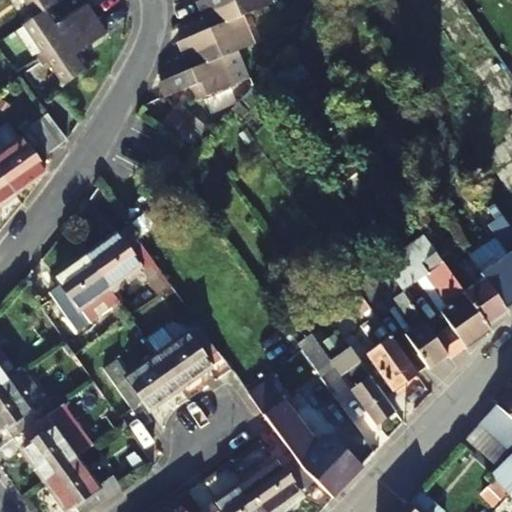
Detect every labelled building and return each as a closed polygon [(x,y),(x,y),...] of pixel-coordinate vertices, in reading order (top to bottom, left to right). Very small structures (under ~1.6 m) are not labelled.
[(26,0),(37,17),(25,26),(39,47),(31,52),(40,67),(48,62),(65,86),(90,68),(80,52),(109,33),(89,3),(60,23),(51,8),(62,0),(26,0)] [(225,58),(264,41),(253,13),(274,4),(273,2),(279,0),(201,0),(212,27),(181,40),(187,55),(218,42),(225,58)] [(218,42),(187,55),(192,68),(161,80),(167,95),(168,96),(191,87),(198,101),(236,85),(225,58),(218,42)] [(255,86),(233,108),(243,119),(264,97),(255,86)] [(232,105),(226,91),(207,100),(212,113),(232,105)] [(182,106),(166,122),(190,146),(207,130),(182,106)] [(0,157),(0,171),(15,194),(47,170),(43,164),(53,156),(68,140),(49,114),(31,127),(34,132),(0,157)] [(464,159),(445,131),(433,139),(465,186),(477,177),(464,159)] [(464,159),(477,177),(490,169),(477,150),(464,159)] [(0,204),(15,194),(0,171),(0,204)] [(429,219),(409,190),(397,197),(424,235),(488,326),(508,311),(503,303),(473,260),(460,269),(427,222),(429,219)] [(486,223),(494,236),(469,254),(473,260),(503,303),(511,296),(511,228),(494,202),(486,207),(493,218),(486,223)] [(171,286),(133,231),(135,230),(130,224),(85,255),(108,286),(112,292),(140,273),(157,296),(171,286)] [(488,326),(424,235),(385,263),(449,353),(452,357),(491,330),(488,326)] [(89,322),(79,306),(108,286),(85,255),(54,276),(59,283),(48,291),(76,330),(89,322)] [(405,334),(429,368),(449,353),(385,263),(356,284),(378,315),(389,308),(407,333),(405,334)] [(367,353),(393,391),(418,373),(349,278),(338,286),(365,323),(362,325),(376,346),(367,353)] [(197,322),(190,326),(193,331),(157,356),(179,387),(210,366),(206,359),(216,351),(197,322)] [(331,360),(313,334),(298,344),(320,375),(321,376),(335,366),(341,376),(346,372),(355,386),(351,389),(377,426),(396,412),(350,347),(331,360)] [(336,334),(322,345),(332,358),(346,347),(336,334)] [(0,384),(18,372),(5,353),(0,356),(0,340),(1,339),(0,337),(0,384)] [(144,402),(149,409),(179,387),(157,356),(129,376),(116,358),(103,368),(132,410),(144,402)] [(21,397),(35,387),(22,369),(18,372),(0,384),(0,430),(4,427),(12,439),(21,433),(47,414),(42,407),(33,413),(21,397)] [(314,414),(332,401),(316,379),(298,392),(314,414)] [(249,393),(264,414),(307,473),(332,498),(362,466),(323,429),(313,439),(270,381),(249,393)] [(511,389),(479,426),(511,456),(498,468),(491,475),(510,495),(511,493),(511,389)] [(54,428),(71,416),(62,403),(47,414),(21,433),(29,444),(22,450),(44,481),(76,458),(54,428)] [(511,456),(479,426),(467,439),(498,468),(511,456)] [(77,511),(89,511),(120,490),(109,475),(96,485),(76,458),(44,481),(67,511),(74,506),(77,511)] [(268,511),(310,483),(293,458),(282,466),(277,459),(247,481),(268,511)] [(216,503),(220,509),(215,511),(268,511),(247,481),(216,503)] [(407,507),(412,511),(435,511),(418,496),(407,507)]
